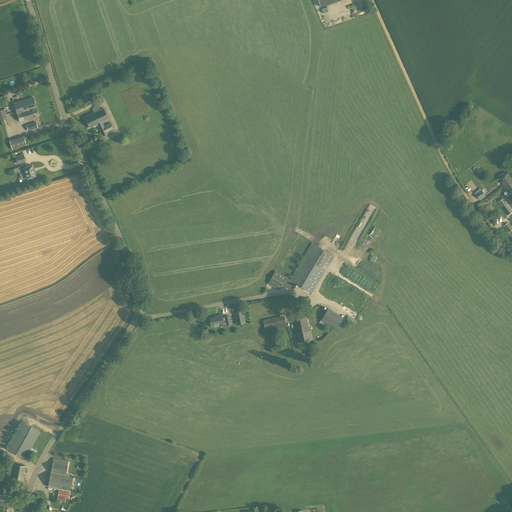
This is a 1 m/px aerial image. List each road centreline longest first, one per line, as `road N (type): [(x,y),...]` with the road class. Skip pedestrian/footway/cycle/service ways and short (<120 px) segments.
road 1 (unclassified): [(137,316),(120,238),(65,122),(28,0)]
road 2 (track): [(511,244),(493,232),(449,167),(371,0)]
road 3 (unclassified): [(25,511),(34,471),(137,316)]
road 4 (unclassified): [(137,316),(274,294)]
